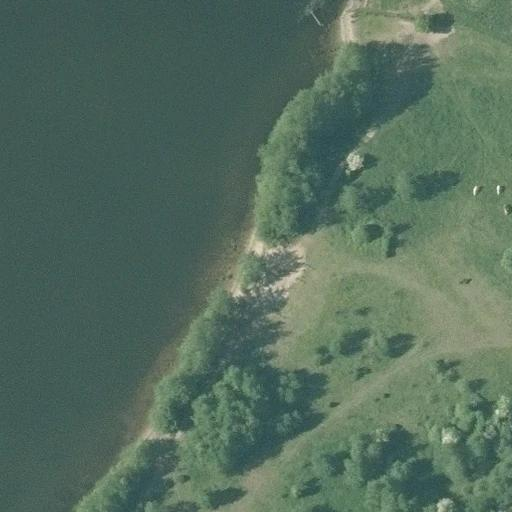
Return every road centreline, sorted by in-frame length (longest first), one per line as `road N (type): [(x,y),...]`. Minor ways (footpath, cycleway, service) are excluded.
road 1 (track): [(511,343),(434,351),(398,369),(296,446),(242,511)]
road 2 (track): [(408,32),(453,52),(475,132),(511,178)]
road 3 (track): [(280,461),(153,511)]
